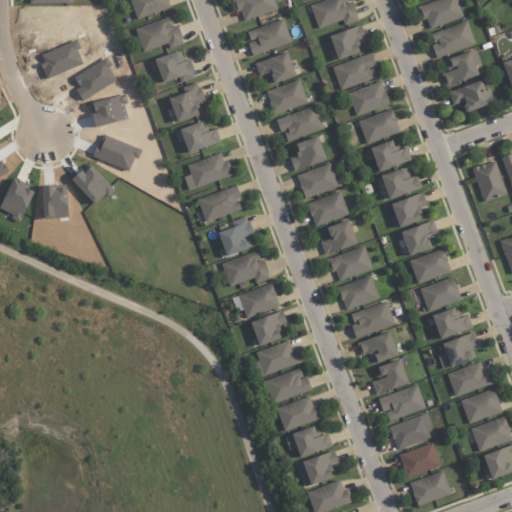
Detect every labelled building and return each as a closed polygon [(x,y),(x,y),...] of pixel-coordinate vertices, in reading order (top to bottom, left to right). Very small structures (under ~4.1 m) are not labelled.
[(129,0),(167,0),(170,7),(137,19),(129,0)] [(231,0),(235,12),(240,11),(243,21),(276,10),(273,0),(231,0)] [(342,21),(343,25),(356,22),(350,0),(323,0),(310,4),(316,28),(342,21)] [(436,0),(416,7),(421,21),(426,19),(429,29),(462,17),(456,0),(436,0)] [(66,9),(70,34),(32,40),(30,31),(31,31),(30,27),(33,26),(31,14),(66,9)] [(134,29),(142,52),(167,44),(169,49),(182,44),(172,16),(134,29)] [(291,43),(283,19),(246,31),(250,41),(247,42),(251,56),(291,43)] [(474,46),(468,23),(429,33),(435,56),(474,46)] [(327,35),(334,60),(360,53),(356,40),(364,38),(361,26),(327,35)] [(41,55),(77,39),(81,49),(77,50),(83,64),(47,80),(40,65),(44,63),(41,55)] [(478,76),(475,66),(480,65),(475,50),(443,60),(447,72),(441,74),(445,86),(478,76)] [(162,84),(178,78),(180,83),(196,77),(189,59),(183,62),(179,51),(148,62),(152,74),(158,72),(162,84)] [(258,76),(270,73),(273,83),(294,77),(288,53),(254,62),(258,76)] [(375,66),(370,53),(331,68),(340,91),(375,77),(372,67),(375,66)] [(511,58),(509,60),(507,55),(500,57),(510,90),(511,89),(511,58)] [(73,78),(106,58),(111,66),(108,68),(116,80),(82,101),(76,90),(81,87),(79,86),(78,86),(73,78)] [(274,115),(307,103),(298,80),(265,92),(274,115)] [(452,105),(462,102),(465,112),(493,103),(489,90),(484,92),(481,81),(448,92),(452,105)] [(176,122),(199,115),(196,103),(203,100),(198,82),(181,88),(183,93),(168,98),(176,122)] [(389,105),(381,82),(347,93),(355,116),(389,105)] [(89,104),(124,95),(127,104),(123,105),(127,119),(95,128),(91,115),(92,115),(89,104)] [(286,141),(322,130),(314,107),(275,119),(280,134),(283,133),(286,141)] [(365,144),(399,132),(390,109),(357,122),(365,144)] [(188,153),(220,142),(215,129),(205,132),(201,122),(179,130),(188,153)] [(297,156),(289,159),(294,171),(325,160),(317,136),(293,145),(297,156)] [(377,172),(410,160),(406,147),(395,151),(391,140),(369,148),(377,172)] [(232,176),(228,162),(223,163),(220,154),(185,164),(189,175),(183,177),(187,190),(232,176)] [(511,155),(500,159),(511,193),(511,155)] [(481,202),(505,196),(496,161),(472,168),(481,202)] [(338,186),(329,164),(296,176),(304,199),(338,186)] [(409,177),(406,168),(380,176),(387,199),(420,189),(416,175),(409,177)] [(240,212),(237,199),(239,199),(236,187),(197,197),(203,221),(240,212)] [(348,215),(339,192),(306,203),(314,227),(348,215)] [(390,203),(398,228),(421,220),(417,208),(426,205),(422,193),(390,203)] [(247,236),(252,234),(246,216),(231,222),(233,227),(217,233),(225,257),(251,247),(247,236)] [(324,256),(356,243),(347,220),(326,228),(330,239),(319,243),(324,256)] [(430,248),(427,236),(437,233),(433,221),(400,231),(407,255),(430,248)] [(511,274),(511,235),(498,241),(511,275),(511,274)] [(371,270),(363,247),(326,259),(330,273),(335,271),(338,281),(371,270)] [(450,273),(442,249),(408,260),(416,284),(450,273)] [(220,263),(228,287),(253,279),(255,283),(269,279),(263,259),(259,260),(256,251),(220,263)] [(343,309),(378,301),(372,277),(337,286),(343,309)] [(427,312),(460,300),(452,277),(418,289),(427,312)] [(245,319),(279,307),(271,284),(237,295),(245,319)] [(350,326),(355,339),(394,325),(385,301),(350,314),(354,325),(350,326)] [(439,339),(472,328),(467,315),(456,319),(453,308),(431,316),(439,339)] [(281,340),(278,326),(285,324),(282,312),(250,320),(256,345),(281,340)] [(361,356),(367,354),(371,365),(397,355),(388,332),(356,343),(361,356)] [(441,343),(445,355),(438,358),(442,370),(475,359),(471,347),(478,345),(474,333),(441,343)] [(301,364),(297,349),(291,350),(289,342),(254,351),(260,375),(301,364)] [(374,394),(407,384),(399,360),(376,367),(380,379),(371,382),(374,394)] [(454,397),(492,384),(487,370),(483,372),(479,362),(446,374),(454,397)] [(306,377),(302,378),(299,369),(263,381),(271,404),(311,391),(306,377)] [(424,409),(416,385),(377,399),(382,412),(385,411),(388,421),(424,409)] [(459,400),(467,423),(501,413),(494,390),(459,400)] [(283,432),(321,419),(316,405),(312,406),(309,397),(275,409),(283,432)] [(429,439),(422,416),(388,427),(395,450),(429,439)] [(478,452),(511,440),(503,417),(469,428),(478,452)] [(298,457),(332,447),(328,434),(316,437),(313,428),(284,436),(288,451),(296,448),(298,457)] [(398,453),(405,477),(439,468),(433,444),(398,453)] [(511,459),(511,445),(482,455),(490,479),(511,471),(511,467),(509,460),(511,459)] [(303,487),(332,478),(329,466),(337,463),(333,451),(296,463),(303,487)] [(417,506),(450,494),(441,471),(408,483),(417,506)] [(306,491),(311,511),(320,511),(352,503),(348,489),(342,490),(340,482),(306,491)]
